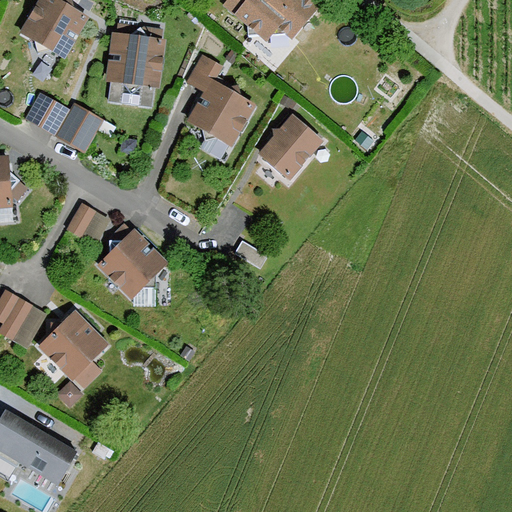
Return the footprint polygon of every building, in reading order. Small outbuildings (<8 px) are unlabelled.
[(60,3),(54,0),(41,0),(20,36),(36,46),(39,56),(53,55),(66,62),(90,21),(76,13),(72,2),(60,3)] [(233,0),(225,9),(248,29),(249,46),(263,43),(266,45),(268,42),(288,41),(289,39),(292,42),(319,10),(307,0),(233,0)] [(157,92),(159,92),(164,42),(148,41),(140,32),(131,39),(113,37),(109,85),(110,85),(108,106),(155,110),(157,92)] [(202,59),(188,86),(200,92),(210,73),(218,78),(222,70),(202,59)] [(212,83),(188,125),(204,134),(207,144),(218,142),(232,150),(256,109),(241,100),(238,90),(227,91),(212,83)] [(53,104),(39,130),(55,138),(69,112),(53,104)] [(76,107),(72,114),(98,129),(103,122),(76,107)] [(322,143),(291,118),(280,132),(272,133),(273,141),(259,158),(289,183),(322,143)] [(11,163),(0,162),(0,212),(13,213),(12,192),(19,185),(11,179),(11,163)] [(67,233),(82,241),(96,215),(82,207),(67,233)] [(168,267),(132,230),(119,243),(110,244),(110,253),(96,267),(132,303),(143,292),(154,291),(155,280),(168,267)] [(242,245),(235,256),(261,272),(268,260),(242,245)] [(0,300),(0,323),(4,326),(19,301),(5,292),(0,300)] [(33,309),(19,301),(4,326),(0,332),(0,335),(13,343),(33,309)] [(109,348),(73,311),(60,323),(49,323),(50,333),(36,347),(72,384),(109,348)] [(82,398),(70,386),(58,397),(70,410),(82,398)] [(76,454),(2,413),(0,416),(0,452),(0,453),(0,460),(20,471),(22,467),(41,478),(43,475),(59,484),(76,454)]
